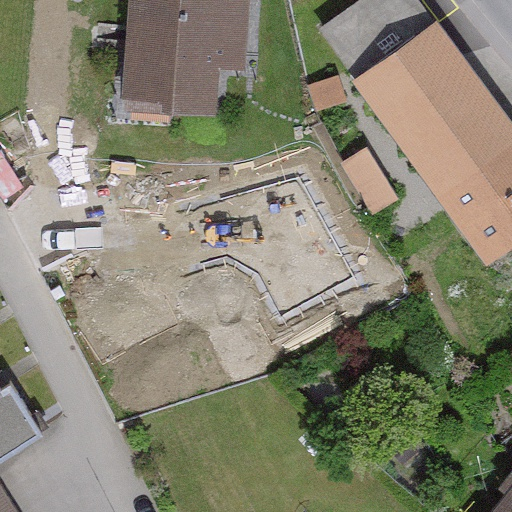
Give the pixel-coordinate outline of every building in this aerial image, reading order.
[(245,0),(119,0),(114,111),(205,115),(207,69),(243,70),(245,0)] [(511,234),(511,142),(406,0),(354,0),(312,31),(480,257),(511,234)] [(336,105),(327,81),(302,90),(312,114),(336,105)] [(389,196),(360,150),(334,165),(364,212),(389,196)] [(0,451),(36,429),(5,377),(0,380),(0,451)] [(511,511),(511,469),(477,511),(511,511)]
